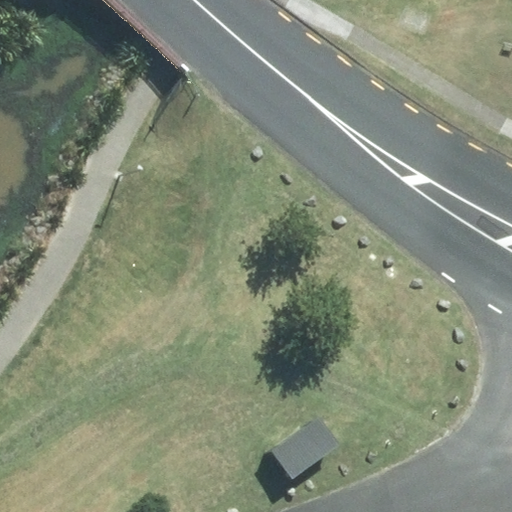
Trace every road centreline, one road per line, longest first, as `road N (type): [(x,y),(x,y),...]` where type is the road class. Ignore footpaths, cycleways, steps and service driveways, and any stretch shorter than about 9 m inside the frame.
road 1 (tertiary): [(511,227),(340,121),(201,0)]
road 2 (residential): [(415,501),(497,431),(511,402)]
